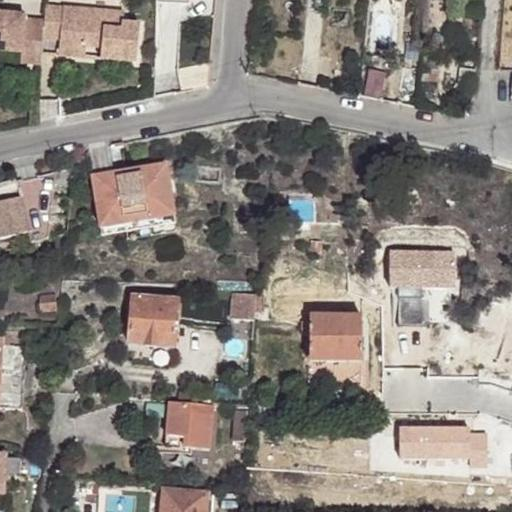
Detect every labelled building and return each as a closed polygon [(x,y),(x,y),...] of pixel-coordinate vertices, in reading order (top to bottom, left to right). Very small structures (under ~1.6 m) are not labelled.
[(64,8),(46,6),(44,21),(42,39),(59,41),(58,56),(85,60),(86,46),(87,42),(100,43),(100,48),(98,61),(135,65),(139,27),(122,25),(124,15),(90,11),(89,23),(63,20),(64,8)] [(63,20),(89,23),(90,11),(64,8),(63,20)] [(25,15),(0,12),(0,50),(20,53),(19,63),(39,65),(42,39),(44,21),(24,19),(25,15)] [(210,63),(177,68),(180,90),(192,88),(193,91),(208,88),(210,63)] [(369,70),(363,97),(380,100),(381,100),(386,73),(369,70)] [(91,163),(100,229),(174,217),(166,166),(113,174),(111,156),(91,163)] [(0,202),(0,240),(30,233),(33,245),(47,240),(54,181),(20,189),(22,197),(0,202)] [(100,229),(101,236),(175,224),(174,217),(100,229)] [(267,237),(265,247),(275,248),(276,239),(267,237)] [(310,241),(310,252),(327,252),(328,241),(310,241)] [(183,269),(183,282),(195,282),(196,270),(183,269)] [(253,340),(256,312),(257,295),(234,293),(230,338),(253,340)] [(40,296),(41,312),(56,311),(55,295),(40,296)] [(264,312),(266,296),(257,295),(256,312),(264,312)] [(133,298),(128,343),(174,348),(178,302),(133,298)] [(310,317),(309,362),(362,362),(362,317),(310,317)] [(37,330),(37,339),(53,339),(52,330),(37,330)] [(0,408),(22,411),(27,346),(4,345),(4,339),(0,338),(0,408)] [(462,367),(455,381),(498,403),(505,389),(462,367)] [(169,402),(166,436),(184,437),(183,448),(209,450),(213,406),(169,402)] [(232,441),(245,442),(248,411),(235,410),(232,441)] [(72,485),(71,509),(93,509),(95,486),(72,485)] [(163,490),(161,511),(205,511),(207,494),(163,490)]
